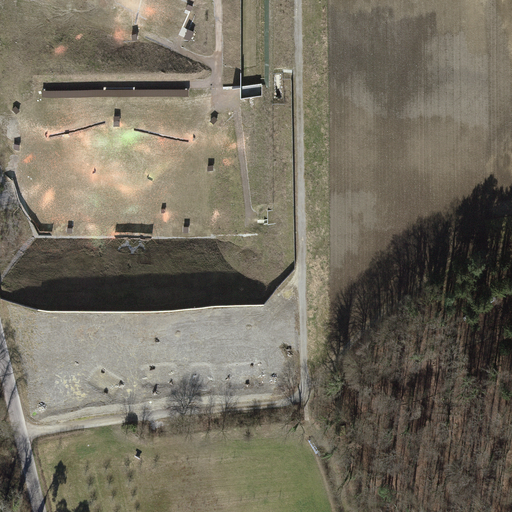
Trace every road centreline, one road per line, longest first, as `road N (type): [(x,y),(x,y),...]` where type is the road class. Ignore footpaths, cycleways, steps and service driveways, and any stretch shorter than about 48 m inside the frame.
road 1 (track): [(14,435),(293,397),(401,292),(447,261),(511,247)]
road 2 (track): [(298,0),(305,386)]
road 3 (track): [(217,0),(218,88),(236,103),(249,216)]
road 4 (track): [(0,367),(33,511)]
road 5 (track): [(343,511),(321,453),(285,400)]
